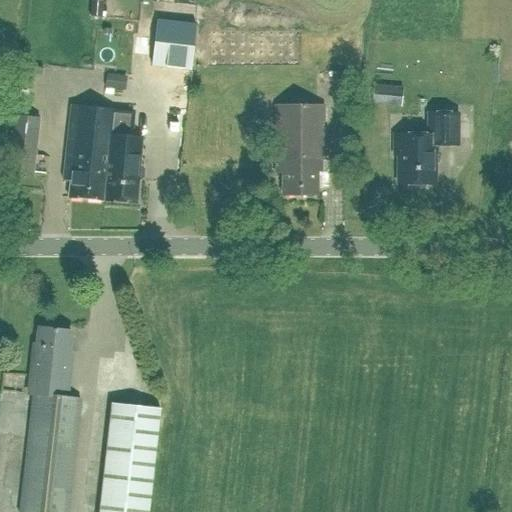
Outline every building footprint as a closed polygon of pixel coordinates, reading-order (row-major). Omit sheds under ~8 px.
[(196,25),(155,20),(150,68),(190,73),(196,25)] [(386,105),(388,85),(373,84),(371,104),(386,105)] [(104,200),(109,135),(112,110),(69,105),(62,178),(69,179),(67,196),(104,200)] [(318,195),(318,108),(271,108),(271,195),(318,195)] [(392,156),(396,156),(396,185),(433,185),(433,146),(456,146),(456,115),(427,115),(427,136),(392,135),(392,156)] [(31,175),(38,120),(12,117),(5,172),(31,175)] [(109,135),(104,200),(135,203),(137,180),(139,181),(142,178),(143,170),(140,167),(138,167),(141,138),(109,135)] [(66,363),(69,331),(38,328),(36,344),(33,344),(27,397),(31,397),(18,511),(66,511),(79,399),(65,397),(69,363),(66,363)] [(147,511),(159,408),(111,403),(98,511),(147,511)]
